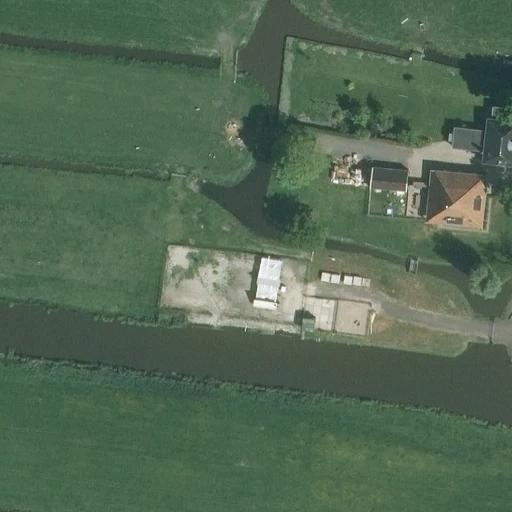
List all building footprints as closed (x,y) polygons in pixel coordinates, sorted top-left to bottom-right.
[(511,152),(511,120),(505,120),(506,109),(493,108),(492,119),(486,119),(485,130),(452,128),(450,147),(483,150),(482,159),(511,162),(511,152)] [(370,153),(349,154),(350,172),(371,172),(370,153)] [(371,186),(407,190),(409,168),(373,165),(371,186)] [(477,224),(482,174),(429,169),(425,220),(477,224)] [(224,251),(224,260),(248,260),(248,252),(224,251)]
